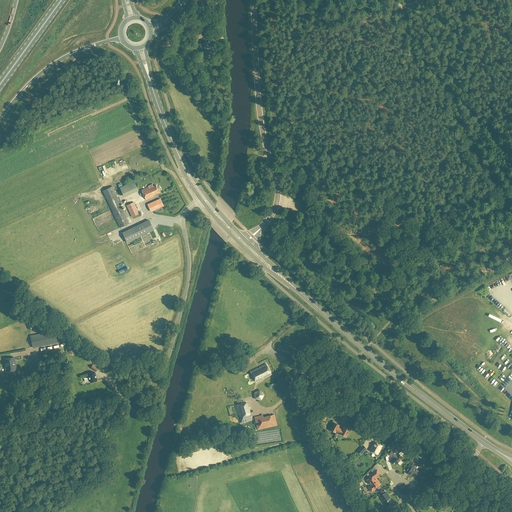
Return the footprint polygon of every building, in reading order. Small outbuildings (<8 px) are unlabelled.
[(215,51),(212,41),(209,42),(209,41),(203,43),(200,44),(203,55),(206,55),(212,53),(211,52),(215,51)] [(126,185),(120,188),(124,196),(138,190),(134,181),(126,185)] [(148,187),(142,190),(146,200),(153,197),(152,195),(159,193),(156,186),(153,187),(152,185),(148,186),(148,187)] [(112,187),(103,191),(120,228),(129,224),(112,187)] [(159,200),(148,204),(151,212),(162,207),(163,206),(160,199),(159,200)] [(139,214),(134,203),(126,206),(132,217),(139,214)] [(149,220),(123,233),(126,239),(127,243),(149,232),(154,230),(149,220)] [(33,348),(61,342),(59,331),(30,336),(33,348)] [(11,358),(5,359),(7,371),(17,370),(15,362),(15,360),(15,357),(11,358)] [(254,378),(256,382),(271,375),(266,364),(259,367),(260,368),(258,369),(257,368),(251,372),(253,376),(254,378)] [(95,373),(88,374),(90,382),(97,381),(95,373)] [(320,404),(317,403),(314,408),(317,410),(316,412),(328,418),(332,410),(320,404)] [(277,425),(275,415),(263,418),(263,415),(254,417),(257,430),(277,425)] [(334,423),(330,430),(336,433),(336,432),(346,437),(350,429),(344,426),(342,430),(338,428),(339,426),(334,423)] [(370,451),(378,455),(382,446),(374,442),(370,451)] [(367,449),(363,445),(358,451),(361,454),(367,449)] [(399,446),(394,451),(393,450),(389,454),(393,458),(391,460),(396,465),(403,457),(399,454),(403,450),(399,446)] [(412,467),(408,473),(415,478),(415,477),(418,479),(423,472),(425,469),(414,463),(411,461),(409,466),(412,467)] [(375,477),(380,474),(377,470),(369,476),(370,477),(367,480),(371,485),(369,487),(371,491),(375,489),(374,488),(380,484),(375,477)] [(384,491),(379,495),(380,496),(380,497),(386,506),(393,502),(386,492),(384,491)]
